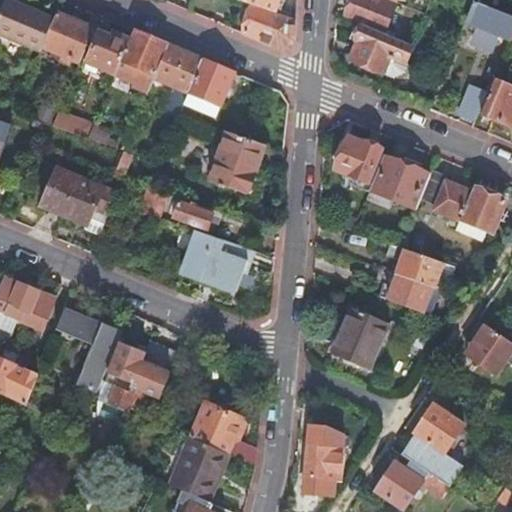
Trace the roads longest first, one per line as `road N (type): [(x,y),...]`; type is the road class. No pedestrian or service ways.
road 1 (residential): [(0,238),(286,353)]
road 2 (residential): [(338,511),(505,274)]
road 3 (residential): [(286,353),(309,86)]
road 4 (residential): [(309,86),(101,0)]
road 5 (residential): [(511,172),(309,86)]
road 6 (residential): [(264,511),(286,353)]
